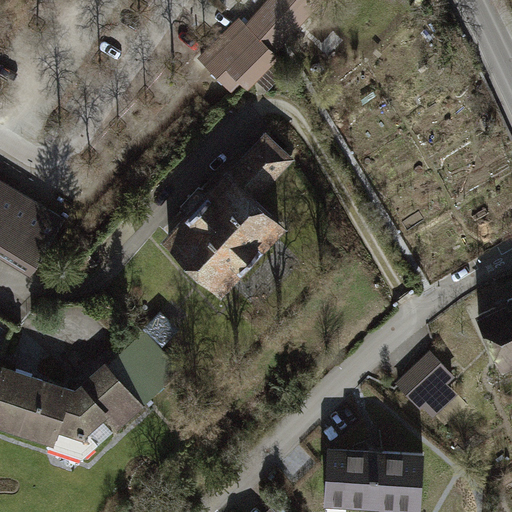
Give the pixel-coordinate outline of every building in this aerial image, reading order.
[(319,0),(269,0),(254,16),(247,24),(240,17),(201,59),(240,95),(276,56),(272,52),(281,41),(319,0)] [(282,128),(177,236),(239,296),(307,226),(275,194),(312,157),(282,128)] [(83,214),(0,164),(0,242),(49,271),(83,214)] [(511,303),(482,317),(509,374),(511,372),(511,303)] [(460,377),(437,352),(399,385),(420,409),(429,402),(441,415),(461,397),(451,385),(460,377)] [(92,390),(18,364),(0,419),(0,424),(96,460),(128,430),(135,436),(162,407),(123,360),(92,390)] [(427,511),(431,456),(333,450),(330,509),(387,511),(427,511)]
